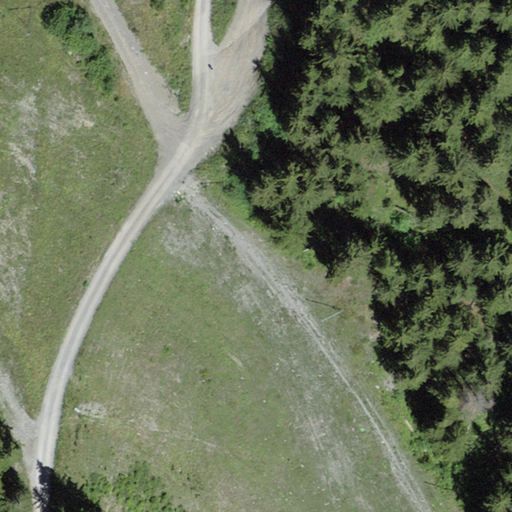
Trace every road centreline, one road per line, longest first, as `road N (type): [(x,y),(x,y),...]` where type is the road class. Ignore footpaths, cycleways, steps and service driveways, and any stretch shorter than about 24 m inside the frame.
road 1 (track): [(178,138),(224,226),(348,379),(425,511)]
road 2 (track): [(37,511),(43,457),(107,275),(178,138)]
road 3 (track): [(178,138),(250,23),(254,0)]
road 4 (track): [(105,0),(178,138)]
road 5 (track): [(178,138),(209,0)]
